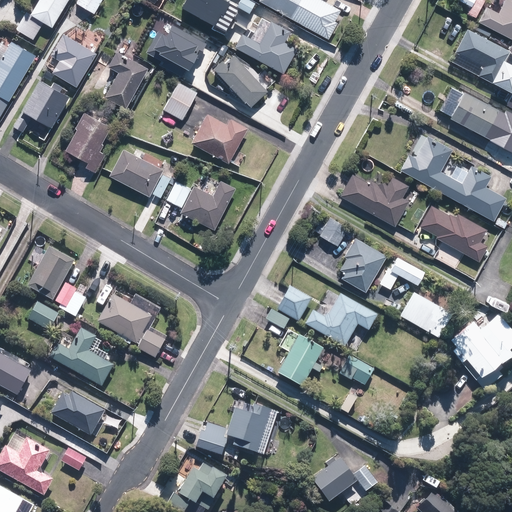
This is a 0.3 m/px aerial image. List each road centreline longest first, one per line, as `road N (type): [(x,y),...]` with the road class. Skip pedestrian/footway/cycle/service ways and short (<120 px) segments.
road 1 (residential): [(398,0),(228,304)]
road 2 (residential): [(228,304),(0,168)]
road 3 (residential): [(228,304),(140,464)]
